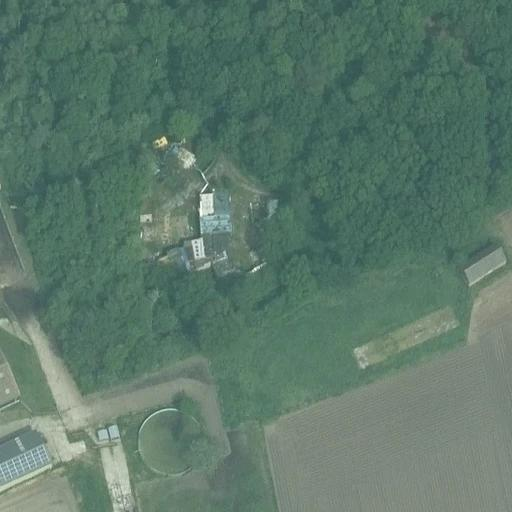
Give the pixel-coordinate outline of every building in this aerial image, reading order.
[(201,237),(215,236),(214,227),(229,225),(227,210),(198,213),(201,237)] [(200,271),(216,272),(218,242),(202,241),(200,271)] [(136,244),(137,259),(178,258),(177,242),(136,244)] [(458,271),(468,288),(506,265),(495,248),(458,271)] [(0,410),(20,402),(0,359),(0,410)] [(212,453),(212,447),(212,439),(209,432),(207,427),(202,421),(196,417),(191,414),(184,411),(178,411),(170,411),(164,413),(158,416),(152,420),(147,426),(143,432),(141,439),(140,446),(141,452),(142,458),(145,465),(150,471),(154,475),(161,479),(169,482),(175,483),(183,482),(189,480),(196,476),(202,472),(207,466),(210,460),(212,453)] [(0,493),(51,469),(36,436),(0,452),(0,493)] [(103,479),(110,511),(133,511),(126,474),(103,479)]
